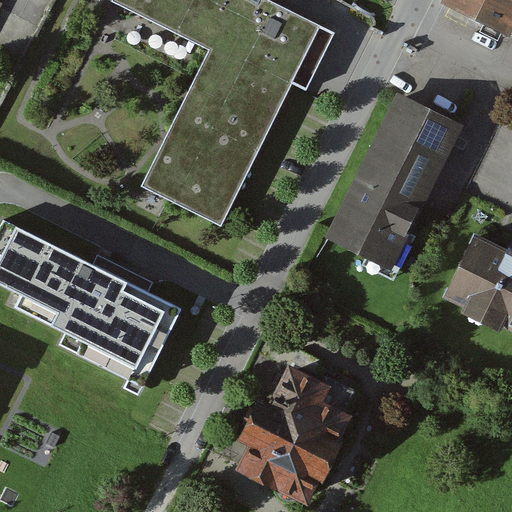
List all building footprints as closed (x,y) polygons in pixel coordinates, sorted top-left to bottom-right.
[(334,36),(261,0),(116,0),(114,5),(211,52),(142,191),(222,230),(294,84),(308,90),(334,36)] [(511,26),(511,0),(446,0),(445,2),(492,26),(508,34),(511,26)] [(397,91),(325,237),(393,270),(465,125),(397,91)] [(186,313),(2,222),(0,226),(0,287),(19,297),(13,309),(67,336),(60,348),(127,382),(123,391),(143,400),(186,313)] [(443,296),(463,306),(461,311),(501,331),(503,326),(511,330),(511,251),(475,233),(443,296)] [(331,387),(289,366),(268,408),(257,402),(238,440),(249,446),(236,471),(305,505),(350,417),(323,403),(331,387)]
